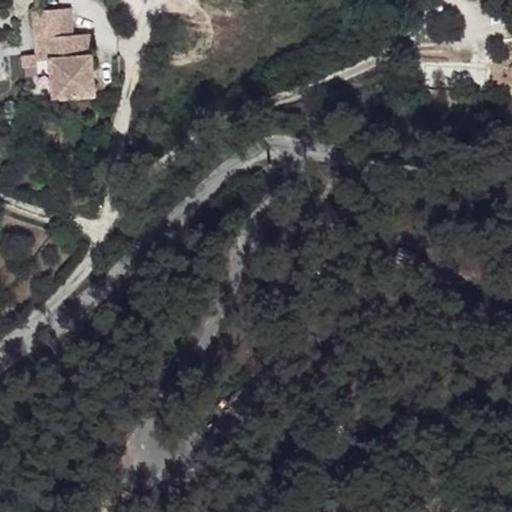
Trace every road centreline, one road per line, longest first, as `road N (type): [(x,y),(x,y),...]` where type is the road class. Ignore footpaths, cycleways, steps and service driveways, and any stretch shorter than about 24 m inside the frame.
road 1 (unclassified): [(511,333),(375,271),(309,300),(185,434),(158,441),(149,417),(294,160),(285,142)]
road 2 (unclassified): [(285,142),(249,150),(85,285)]
road 3 (residential): [(98,235),(154,15)]
road 4 (unclassified): [(511,157),(285,142)]
